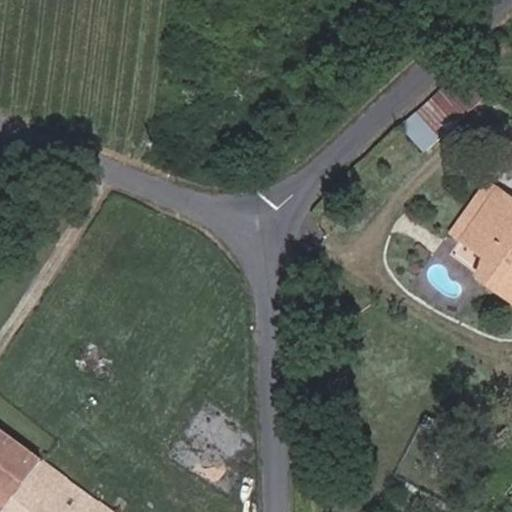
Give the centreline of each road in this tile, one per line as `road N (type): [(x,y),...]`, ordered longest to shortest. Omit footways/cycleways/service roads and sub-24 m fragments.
road 1 (unclassified): [(495,0),(267,207)]
road 2 (unclassified): [(277,511),(267,207)]
road 3 (unclassified): [(267,207),(0,108)]
road 4 (unknown): [(0,335),(107,148)]
